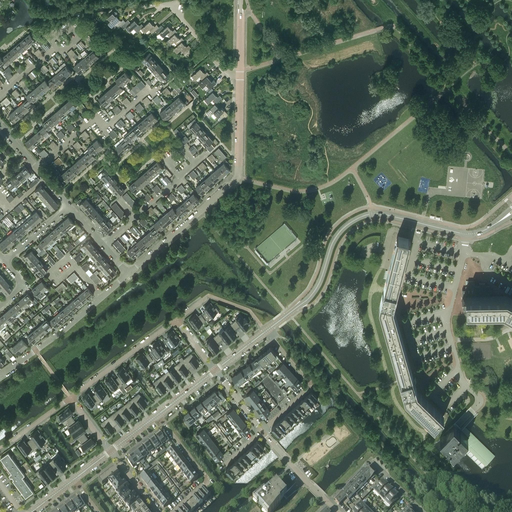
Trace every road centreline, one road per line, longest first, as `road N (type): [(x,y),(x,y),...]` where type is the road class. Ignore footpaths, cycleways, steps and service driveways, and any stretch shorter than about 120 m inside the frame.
road 1 (residential): [(448,422),(466,403),(446,321),(466,234)]
road 2 (tertiary): [(265,331),(316,286),(340,231),(377,213)]
road 3 (residential): [(0,375),(127,273)]
road 4 (residential): [(127,273),(236,177)]
road 5 (residential): [(36,168),(93,119),(105,127),(146,91)]
road 6 (residential): [(102,244),(206,153)]
road 7 (residential): [(261,432),(310,382),(265,331)]
road 8 (residential): [(176,320),(70,398)]
road 9 (residential): [(173,511),(208,480),(156,415)]
